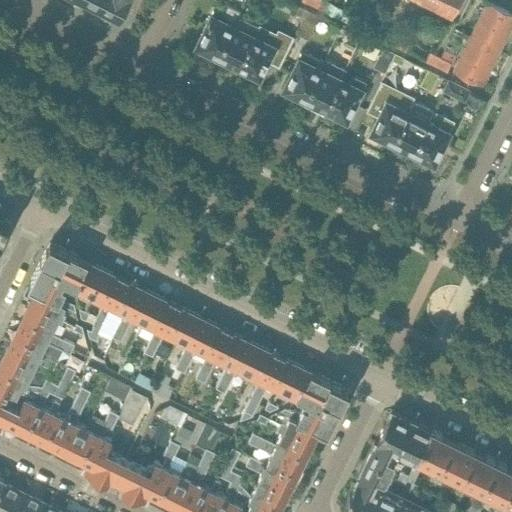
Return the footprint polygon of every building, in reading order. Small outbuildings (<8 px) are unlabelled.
[(81,0),(120,19),(129,0),(81,0)] [(314,0),(312,6),(322,11),(327,1),(323,0),(314,0)] [(417,0),(418,0),(453,17),(461,0),(417,0)] [(511,12),(489,2),(471,36),(498,50),(511,22),(511,12)] [(293,11),(304,17),(307,9),(296,4),(293,11)] [(196,45),(205,50),(205,53),(212,56),(215,55),(217,56),(233,24),(239,11),(229,6),(226,12),(215,7),(196,45)] [(307,9),(304,17),(296,33),(308,39),(316,23),(314,22),(318,15),(307,9)] [(233,24),(217,56),(218,56),(219,59),(226,63),(228,61),(238,66),(255,31),(257,26),(237,16),(233,24)] [(255,31),(238,66),(239,67),(239,70),(247,73),(249,71),(259,76),(267,60),(279,66),(294,36),(280,29),(278,33),(259,24),(257,26),(255,31)] [(361,36),(350,31),(347,38),(358,43),(361,36)] [(395,47),(399,37),(389,32),(384,41),(395,47)] [(498,50),(471,36),(454,72),(481,85),(498,50)] [(395,47),(405,52),(410,42),(399,37),(395,47)] [(384,47),(380,54),(379,54),(373,67),(384,72),(391,60),(394,52),(384,47)] [(302,50),(283,88),(292,93),(293,96),(300,99),(302,98),(304,99),(320,67),(323,60),(313,55),(302,50)] [(402,65),(405,58),(394,52),(391,60),(402,65)] [(436,67),(441,58),(430,52),(425,62),(436,67)] [(320,67),(304,99),(306,99),(306,102),(313,106),(316,104),(325,109),(345,69),(324,58),(323,60),(320,67)] [(451,63),(441,58),(436,67),(446,72),(451,63)] [(345,69),(325,109),(327,109),(327,113),(334,116),(337,114),(346,119),(365,81),(355,75),(351,83),(341,78),(345,69)] [(437,74),(428,69),(420,85),(429,90),(437,74)] [(380,136),(380,139),(387,142),(390,141),(392,141),(409,107),(414,97),(414,96),(381,79),(367,109),(379,115),(371,131),(380,136)] [(448,79),(443,90),(464,100),(469,90),(448,79)] [(468,106),(476,109),(480,101),(473,97),(468,106)] [(409,107),(392,141),(401,146),(401,149),(408,153),(411,151),(413,152),(428,120),(433,110),(413,99),(409,107)] [(428,120),(413,152),(414,152),(414,156),(421,159),(424,157),(434,162),(453,124),(454,120),(433,110),(428,120)] [(0,242),(5,232),(10,222),(1,217),(2,217),(0,215),(0,242)] [(47,245),(35,269),(54,278),(69,249),(55,242),(47,245)] [(88,259),(69,249),(54,278),(62,282),(64,280),(74,285),(88,259)] [(75,289),(82,292),(80,296),(88,300),(104,267),(88,259),(74,285),(76,286),(75,289)] [(88,300),(89,301),(91,297),(103,303),(107,304),(121,275),(104,267),(88,300)] [(62,282),(54,278),(35,269),(27,285),(59,300),(65,287),(61,285),(62,282)] [(103,303),(93,323),(92,325),(93,326),(91,330),(87,328),(89,336),(95,339),(111,307),(123,313),(138,284),(121,275),(107,304),(103,303)] [(132,316),(141,321),(155,292),(138,284),(123,313),(112,335),(120,339),(132,316)] [(36,289),(30,303),(62,319),(64,315),(60,313),(64,306),(75,311),(74,304),(67,300),(65,304),(58,301),(59,300),(27,285),(36,289)] [(163,332),(159,330),(173,301),(155,292),(141,321),(155,328),(144,350),(152,354),(163,332)] [(163,332),(176,338),(190,309),(173,301),(159,330),(163,332)] [(30,303),(22,319),(50,334),(56,322),(60,324),(62,319),(30,303)] [(86,319),(89,312),(79,307),(81,317),(86,319)] [(176,338),(187,344),(192,346),(206,317),(190,309),(176,338)] [(207,353),(211,355),(225,327),(206,317),(192,346),(187,344),(176,366),(184,370),(195,348),(207,353)] [(22,319),(13,338),(57,360),(62,349),(69,352),(73,345),(50,334),(22,319)] [(82,325),(76,322),(73,328),(84,333),(82,325)] [(215,358),(227,363),(242,335),(225,327),(211,355),(207,353),(196,376),(204,380),(215,358)] [(245,372),(260,344),(242,335),(227,363),(216,386),(225,390),(236,367),(245,372)] [(53,368),(57,360),(13,338),(5,353),(34,367),(37,361),(53,368)] [(268,383),(263,381),(277,352),(260,344),(245,372),(259,379),(240,419),(252,415),(268,383)] [(297,395),(298,395),(311,369),(277,352),(263,381),(268,383),(279,389),(277,393),(282,395),(284,391),(296,397),(297,395)] [(0,376),(21,386),(24,388),(26,384),(34,367),(5,353),(0,363),(0,376)] [(33,400),(19,429),(36,437),(50,409),(42,405),(45,400),(44,400),(49,390),(62,396),(73,372),(75,369),(67,365),(63,374),(58,384),(46,378),(42,386),(40,385),(26,384),(24,388),(26,389),(38,390),(33,400)] [(310,401),(308,404),(335,417),(347,393),(344,386),(311,369),(298,395),(310,401)] [(155,380),(151,389),(159,393),(169,398),(174,387),(167,384),(171,377),(159,371),(155,380)] [(0,396),(8,401),(12,392),(17,395),(21,386),(0,376),(0,396)] [(111,376),(105,390),(122,398),(124,399),(130,387),(130,385),(129,385),(111,376)] [(81,386),(78,393),(86,398),(90,390),(86,388),(81,386)] [(131,388),(119,414),(134,421),(146,395),(131,388)] [(52,445),(71,454),(85,426),(75,421),(86,398),(78,393),(66,416),(52,445)] [(19,429),(33,400),(24,395),(18,406),(12,403),(3,421),(19,429)] [(3,421),(12,403),(8,401),(0,396),(0,422),(2,424),(3,421)] [(54,400),(50,409),(36,437),(52,445),(66,416),(55,411),(59,402),(54,400)] [(269,410),(278,406),(268,400),(265,407),(269,410)] [(328,433),(335,417),(308,404),(307,406),(304,404),(300,412),(296,410),(292,411),(285,407),(277,411),(289,416),(289,414),(328,433)] [(158,410),(156,413),(180,425),(186,413),(172,406),(158,410)] [(415,461),(417,457),(430,428),(391,409),(375,441),(389,448),(415,461)] [(110,410),(106,417),(114,421),(118,414),(115,412),(110,410)] [(71,454),(89,463),(103,435),(103,434),(107,426),(111,428),(114,421),(106,417),(105,419),(92,412),(85,426),(71,454)] [(268,416),(267,416),(260,412),(257,418),(265,422),(268,416)] [(281,422),(279,425),(312,442),(318,429),(327,434),(328,433),(289,414),(289,416),(285,424),(281,422)] [(186,459),(180,472),(166,501),(185,511),(199,482),(214,452),(209,449),(219,429),(205,422),(202,428),(197,438),(195,442),(206,448),(198,465),(186,459)] [(281,432),(275,443),(304,458),(312,442),(279,425),(277,430),(281,432)] [(183,426),(175,440),(184,445),(192,430),(183,426)] [(496,461),(430,428),(417,457),(434,466),(430,474),(440,479),(442,475),(458,483),(456,487),(462,489),(466,481),(482,489),(496,461)] [(266,463),(295,477),(304,458),(275,443),(253,432),(249,440),(271,451),(266,463)] [(146,468),(124,457),(110,451),(112,446),(108,444),(111,438),(103,435),(89,463),(88,466),(93,468),(89,476),(107,484),(110,480),(121,485),(123,486),(121,491),(139,500),(142,493),(147,495),(148,492),(162,464),(155,460),(152,466),(148,464),(146,468)] [(171,440),(167,447),(175,451),(179,444),(175,442),(171,440)] [(375,441),(357,477),(373,485),(377,477),(382,480),(385,479),(394,462),(393,460),(386,456),(389,448),(375,441)] [(238,489),(248,499),(250,494),(240,484),(238,483),(242,475),(230,469),(240,450),(232,446),(218,474),(231,480),(226,490),(230,492),(228,496),(216,490),(204,511),(226,511),(233,499),(238,489)] [(148,492),(166,501),(180,472),(168,466),(175,451),(167,447),(163,454),(167,456),(163,464),(162,464),(148,492)] [(261,471),(258,478),(287,492),(295,477),(266,463),(250,455),(246,463),(261,471)] [(511,468),(496,461),(482,489),(499,497),(495,505),(505,510),(507,507),(511,508),(511,468)] [(406,478),(412,481),(418,469),(412,466),(408,474),(406,478)] [(406,478),(408,474),(401,471),(397,479),(404,483),(406,478)] [(341,510),(345,511),(393,511),(400,498),(373,485),(357,477),(341,510)] [(250,494),(279,508),(287,492),(258,478),(250,494)] [(0,488),(0,511),(13,511),(24,491),(4,482),(5,479),(0,488)] [(199,482),(185,511),(187,511),(204,511),(216,490),(220,482),(215,480),(211,488),(199,482)] [(38,511),(43,501),(24,491),(13,511),(38,511)] [(242,503),(237,511),(277,511),(279,508),(250,494),(248,499),(242,503)] [(465,507),(474,511),(477,511),(483,501),(471,495),(465,507)] [(393,511),(427,511),(400,498),(393,511)] [(237,511),(242,503),(233,499),(226,511),(237,511)] [(38,511),(63,511),(64,511),(63,511),(43,501),(38,511)]
